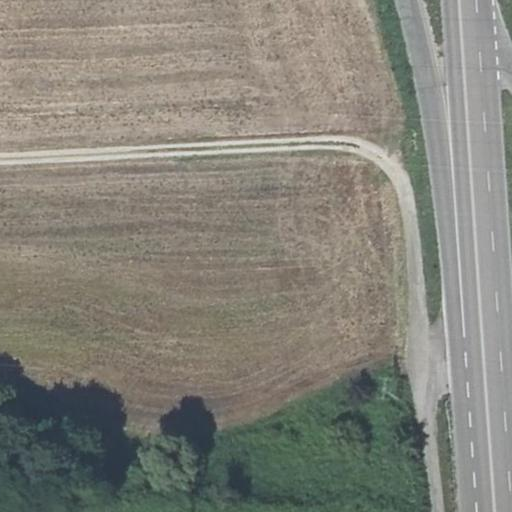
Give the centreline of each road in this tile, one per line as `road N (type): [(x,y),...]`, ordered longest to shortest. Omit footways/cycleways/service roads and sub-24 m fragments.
road 1 (track): [(428,361),(414,208),(405,175),(386,152),(341,139),(0,154)]
road 2 (primary): [(416,0),(447,134),(470,359),(493,443)]
road 3 (secondary): [(493,443),(466,0)]
road 4 (unclassified): [(440,511),(428,361)]
